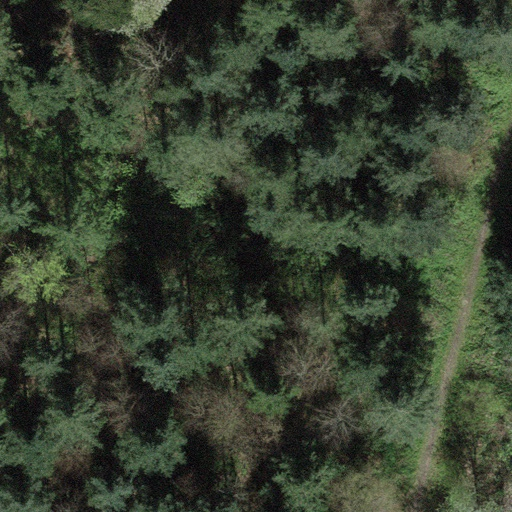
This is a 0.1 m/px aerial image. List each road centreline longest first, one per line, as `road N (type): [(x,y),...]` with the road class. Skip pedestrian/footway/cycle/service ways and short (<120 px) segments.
road 1 (motorway): [(40,511),(77,0)]
road 2 (track): [(511,143),(421,511)]
